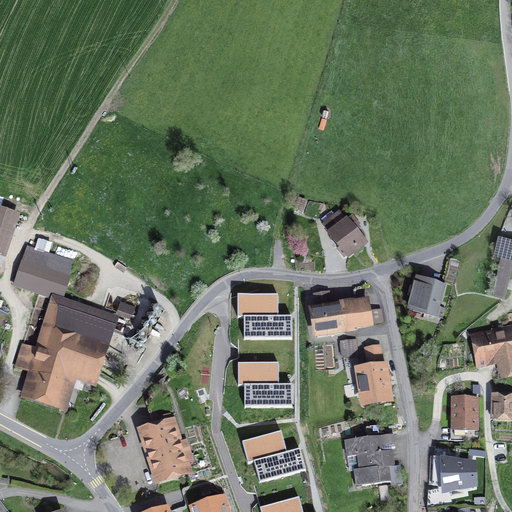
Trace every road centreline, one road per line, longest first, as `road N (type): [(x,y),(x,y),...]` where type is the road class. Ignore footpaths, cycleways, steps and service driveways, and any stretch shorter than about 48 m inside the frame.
road 1 (unclassified): [(72,458),(218,286),(268,271),(384,276)]
road 2 (track): [(24,235),(176,0)]
road 3 (residential): [(384,276),(412,422),(412,511)]
road 4 (unclassified): [(384,276),(481,230),(511,169)]
